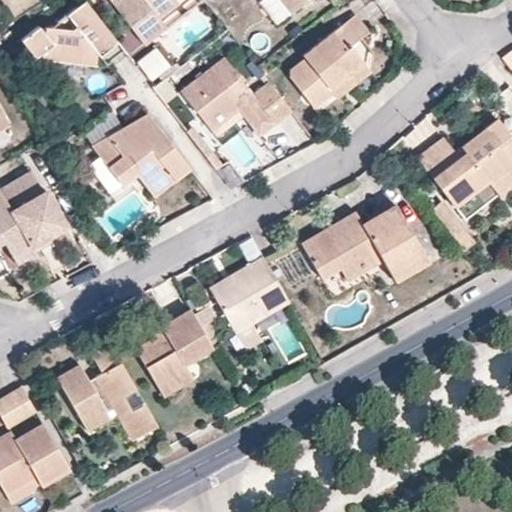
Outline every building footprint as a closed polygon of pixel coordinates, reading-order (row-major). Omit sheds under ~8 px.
[(84,0),(82,0),(65,14),(88,44),(92,42),(107,29),(84,0)] [(117,0),(114,2),(144,40),(165,24),(157,15),(175,0),(117,0)] [(282,0),(255,0),(273,22),(289,9),(282,0)] [(301,0),(282,0),(289,9),(301,0)] [(367,29),(354,10),(302,51),(304,55),(289,66),(288,76),(310,104),(332,89),(329,85),(361,58),(350,42),(363,32),(367,29)] [(95,65),(96,56),(88,44),(64,13),(49,25),(43,29),(40,24),(19,40),(32,57),(38,54),(37,59),(72,63),(90,65),(95,65)] [(40,24),(43,29),(49,25),(45,20),(40,24)] [(107,29),(92,42),(106,62),(124,50),(107,29)] [(350,42),(361,58),(329,85),(332,89),(336,95),(368,70),(375,49),(363,32),(350,42)] [(155,44),(136,59),(150,77),(170,62),(155,44)] [(511,49),(502,57),(511,70),(511,49)] [(273,119),(288,108),(268,81),(253,93),(223,55),(179,90),(202,119),(230,99),(236,106),(256,132),(273,119)] [(162,77),(152,86),(163,101),(174,93),(162,77)] [(310,104),(315,110),(336,95),(332,89),(310,104)] [(236,106),(230,99),(202,119),(208,127),(236,106)] [(151,187),(188,166),(147,112),(142,116),(94,143),(128,188),(145,178),(151,187)] [(186,130),(214,167),(221,163),(192,125),(186,130)] [(458,145),(462,151),(457,154),(429,175),(461,215),(493,192),(487,183),(511,163),(511,145),(504,135),(494,143),(481,128),(458,145)] [(457,154),(442,134),(415,154),(429,175),(457,154)] [(511,178),(511,163),(487,183),(493,192),(511,178)] [(46,188),(43,190),(32,171),(0,189),(0,234),(5,243),(14,257),(51,236),(68,226),(46,188)] [(430,255),(395,201),(361,221),(358,216),(342,227),(337,221),(301,244),(322,277),(340,265),(359,253),(366,266),(382,256),(398,245),(412,266),(430,255)] [(358,216),(354,211),(337,221),(342,227),(358,216)] [(56,244),(51,236),(14,257),(19,265),(56,244)] [(395,277),(412,266),(398,245),(382,256),(386,263),(395,277)] [(366,266),(359,253),(340,265),(348,277),(366,266)] [(262,256),(253,262),(284,303),(289,301),(262,256)] [(229,275),(233,283),(212,293),(234,331),(283,303),(252,262),(229,275)] [(209,287),(212,293),(233,283),(229,275),(209,287)] [(185,365),(181,360),(211,343),(190,307),(160,324),(165,333),(158,337),(157,334),(154,337),(135,347),(155,383),(185,365)] [(154,337),(157,334),(158,337),(165,333),(160,324),(150,329),(154,337)] [(111,412),(105,402),(111,399),(130,435),(155,422),(107,337),(89,347),(101,369),(96,372),(101,380),(93,384),(88,376),(79,361),(56,374),(87,426),(111,412)] [(192,378),(185,365),(155,383),(162,395),(192,378)] [(96,372),(88,376),(93,384),(101,380),(96,372)] [(19,385),(0,396),(0,420),(6,430),(35,413),(19,385)] [(42,421),(13,436),(35,473),(39,481),(68,465),(67,465),(42,421)] [(11,430),(0,435),(0,480),(5,490),(35,473),(13,436),(11,430)] [(35,473),(5,490),(9,498),(39,481),(35,473)]
